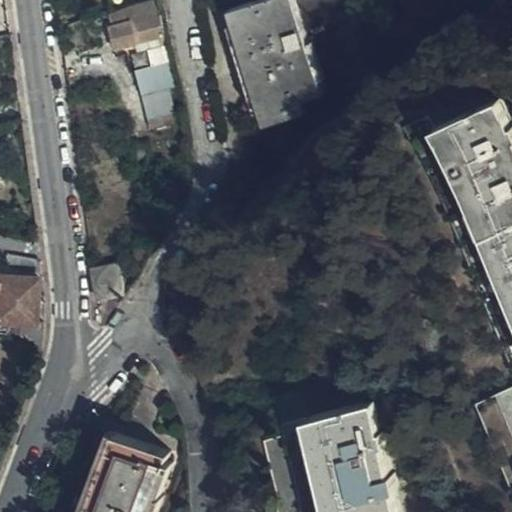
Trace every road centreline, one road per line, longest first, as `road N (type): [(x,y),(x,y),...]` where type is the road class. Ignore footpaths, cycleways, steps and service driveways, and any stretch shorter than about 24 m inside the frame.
road 1 (residential): [(62,365),(100,359),(138,331),(207,207),(179,0)]
road 2 (unclassified): [(61,249),(28,0)]
road 3 (unclassified): [(9,511),(62,365)]
